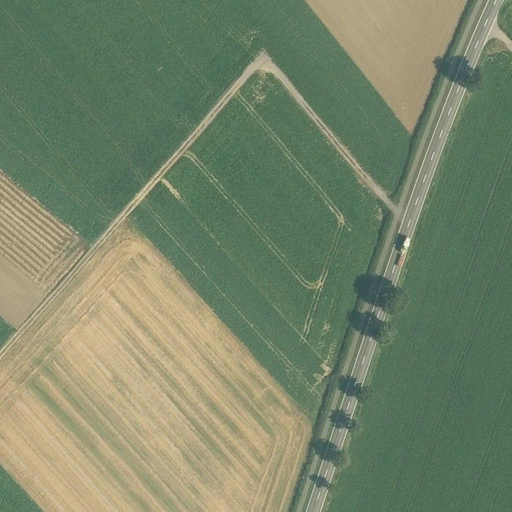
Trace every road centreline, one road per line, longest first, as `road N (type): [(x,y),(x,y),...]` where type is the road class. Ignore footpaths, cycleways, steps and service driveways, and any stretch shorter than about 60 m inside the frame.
road 1 (track): [(409,220),(260,60),(0,356)]
road 2 (tertiary): [(313,511),(431,157),(496,0)]
